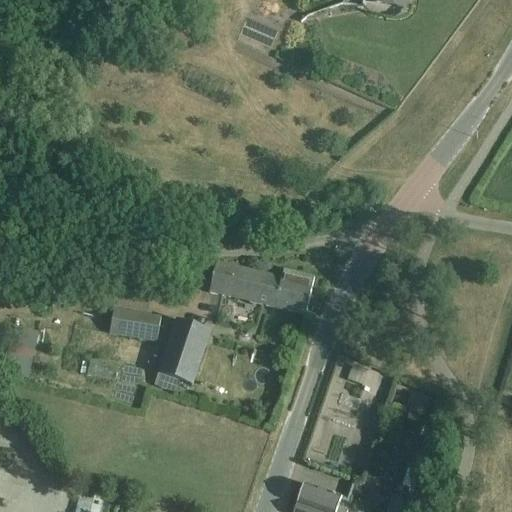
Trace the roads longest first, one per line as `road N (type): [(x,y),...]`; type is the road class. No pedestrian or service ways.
road 1 (track): [(381,228),(237,253),(48,249),(0,240)]
road 2 (tertiary): [(264,511),(332,316),(365,250),(411,195)]
road 3 (tertiary): [(411,195),(511,55)]
